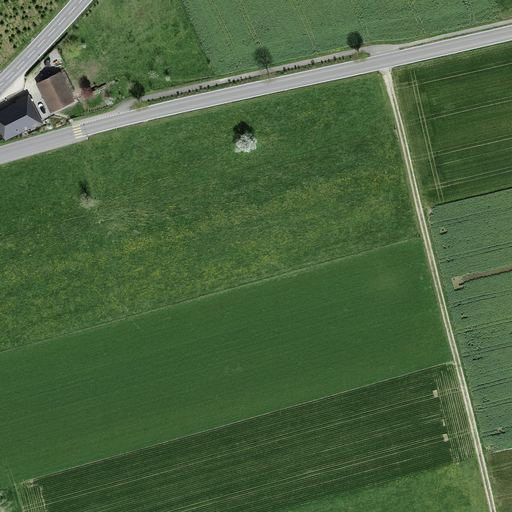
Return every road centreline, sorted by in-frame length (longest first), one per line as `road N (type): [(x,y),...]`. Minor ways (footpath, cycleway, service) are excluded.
road 1 (tertiary): [(0,153),(511,31)]
road 2 (track): [(383,61),(504,511)]
